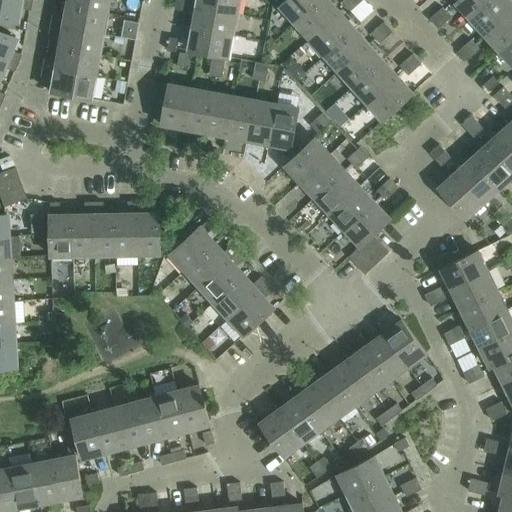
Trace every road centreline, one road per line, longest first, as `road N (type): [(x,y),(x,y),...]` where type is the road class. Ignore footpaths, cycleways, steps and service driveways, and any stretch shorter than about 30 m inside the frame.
road 1 (residential): [(396,261),(443,218),(400,153),(472,92),(389,0)]
road 2 (residential): [(110,511),(126,487),(238,466),(236,383),(345,308)]
road 3 (residential): [(396,261),(466,398),(468,440),(454,511)]
road 4 (residential): [(345,308),(228,195),(128,170)]
road 5 (residential): [(128,170),(22,169),(42,122),(127,141)]
road 6 (residential): [(127,141),(156,0)]
